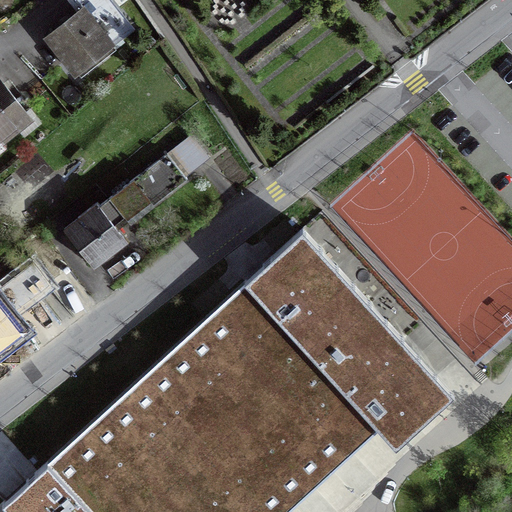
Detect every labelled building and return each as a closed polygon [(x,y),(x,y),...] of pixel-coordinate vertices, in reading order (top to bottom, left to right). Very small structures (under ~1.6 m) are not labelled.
[(73,73),(128,29),(105,0),(67,0),(78,13),(46,39),(73,73)] [(0,136),(27,115),(0,81),(0,136)] [(80,223),(67,234),(92,267),(126,241),(112,224),(122,216),(128,224),(185,180),(165,154),(98,206),(96,203),(76,218),(80,223)] [(288,511),(380,428),(397,447),(455,395),(304,229),(3,502),(11,511),(288,511)] [(31,262),(0,286),(0,346),(21,330),(10,315),(49,284),(48,283),(59,274),(42,253),(31,262)]
